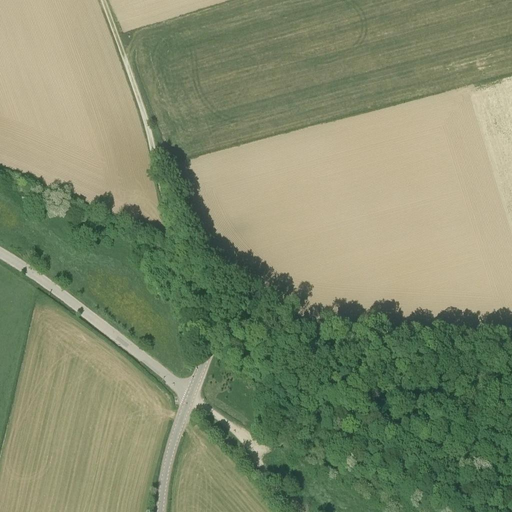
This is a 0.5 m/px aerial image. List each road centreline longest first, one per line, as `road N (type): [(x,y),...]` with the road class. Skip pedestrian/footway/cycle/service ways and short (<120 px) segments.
road 1 (tertiary): [(189,396),(211,344),(232,329),(511,342)]
road 2 (track): [(102,0),(189,278),(219,335)]
road 3 (unclassified): [(189,396),(0,252)]
road 4 (track): [(189,396),(246,443),(300,511)]
road 5 (tertiary): [(159,511),(189,396)]
